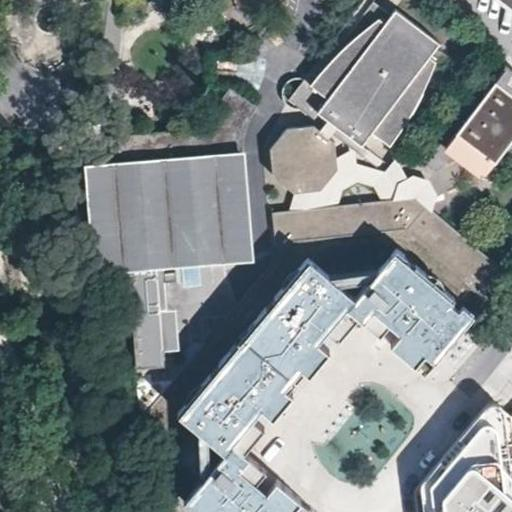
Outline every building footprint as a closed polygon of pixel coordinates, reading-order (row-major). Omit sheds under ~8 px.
[(361,0),(355,0),(329,42),(344,51),(372,6),(361,0)] [(511,0),(500,0),(511,9),(511,0)] [(439,42),(391,12),(388,16),(372,6),(344,51),(329,42),(302,86),(327,101),(315,119),(364,150),(372,138),(394,152),(441,79),(452,61),(434,50),(439,42)] [(485,176),(511,141),(511,69),(508,66),(446,146),(485,176)] [(327,101),(302,86),(289,107),(313,123),(315,119),(327,101)] [(177,261),(250,256),(242,145),(242,140),(244,123),(250,107),(227,89),(221,96),(214,129),(213,155),(87,166),(97,267),(133,265),(177,261)] [(367,151),(364,150),(315,119),(313,123),(365,155),(367,151)] [(279,160),(282,189),(302,204),(330,201),(345,180),(343,162),(342,152),(323,137),(295,139),(279,160)] [(403,189),(412,185),(399,163),(388,176),(359,153),(343,162),(345,180),(330,201),(343,207),(347,195),(360,187),(376,191),(383,205),(399,205),(403,189)] [(399,205),(275,216),(277,239),(287,245),(291,241),(405,229),(477,290),(497,267),(440,217),(443,204),(437,189),(419,182),(412,185),(403,189),(399,205)] [(182,424),(194,433),(204,441),(218,452),(204,471),(195,483),(177,507),(184,511),(190,511),(192,510),(194,511),(291,511),(299,502),(272,482),(265,493),(257,503),(247,495),(255,485),(264,473),(242,456),(261,430),(251,422),(241,415),(249,405),(259,412),(271,421),(290,396),(286,393),(278,387),(286,377),(293,367),(301,373),(307,377),(325,353),(313,344),(304,338),(313,326),(321,334),(334,344),(353,319),(375,335),(384,325),(389,317),(400,325),(394,333),(385,346),(410,364),(418,353),(433,364),(473,310),(388,247),(369,272),(361,284),(350,298),(334,286),(320,275),(298,259),(267,300),(272,304),(263,315),(256,310),(211,370),(215,373),(210,380),(204,375),(182,424)] [(177,261),(133,265),(139,358),(172,356),(171,347),(183,346),(180,305),(169,306),(167,281),(178,280),(177,261)] [(181,285),(198,286),(199,262),(182,262),(181,285)] [(320,275),(334,286),(361,284),(369,272),(320,275)] [(400,325),(389,317),(384,325),(394,333),(400,325)] [(313,326),(304,338),(313,344),(321,334),(313,326)] [(424,375),(433,364),(418,353),(410,364),(424,375)] [(294,383),(301,373),(293,367),(286,377),(294,383)] [(286,393),(294,383),(286,377),(278,387),(286,393)] [(415,488),(416,511),(511,511),(511,410),(510,413),(495,401),(484,402),(415,488)] [(249,405),(241,415),(251,422),(259,412),(249,405)] [(194,433),(195,483),(204,471),(204,441),(194,433)] [(247,495),(257,503),(265,493),(255,485),(247,495)] [(304,511),(307,508),(299,502),(291,511),(304,511)]
